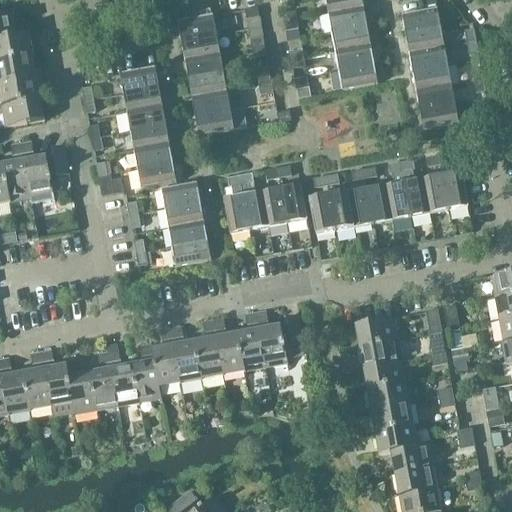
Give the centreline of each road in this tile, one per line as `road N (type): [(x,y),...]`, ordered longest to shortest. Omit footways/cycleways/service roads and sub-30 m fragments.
road 1 (residential): [(114,323),(486,269),(505,246),(494,147),(511,130)]
road 2 (residential): [(102,262),(54,8)]
road 3 (residential): [(114,323),(11,341),(0,281)]
